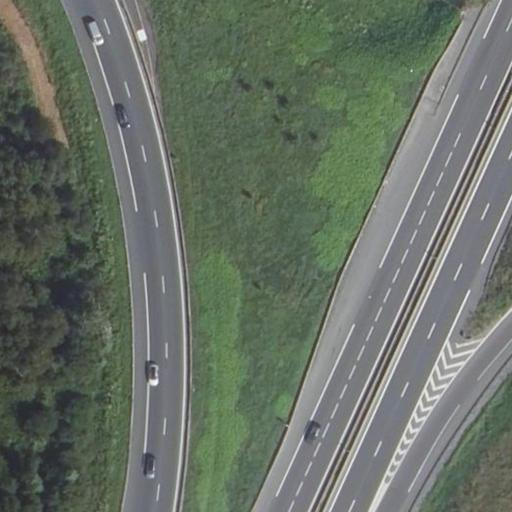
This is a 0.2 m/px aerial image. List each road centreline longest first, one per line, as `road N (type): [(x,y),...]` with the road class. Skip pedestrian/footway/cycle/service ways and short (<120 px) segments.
road 1 (trunk): [(511,18),(287,511)]
road 2 (motorway): [(96,0),(160,250),(166,380),(152,511)]
road 3 (motorway): [(356,511),(511,152)]
road 4 (trunk): [(386,511),(460,385),(511,322)]
